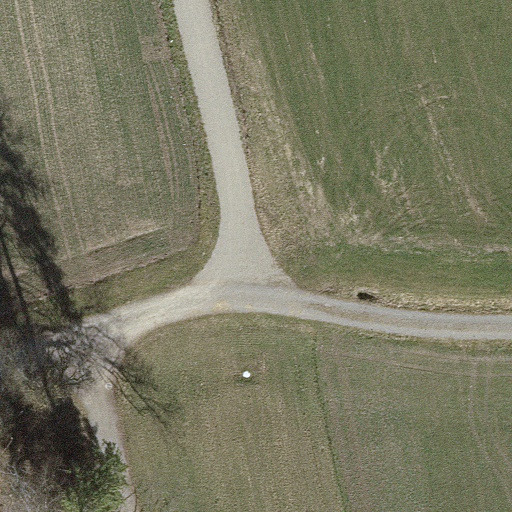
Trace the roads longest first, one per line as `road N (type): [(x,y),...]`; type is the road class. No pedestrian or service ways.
road 1 (track): [(194,0),(230,131),(241,240),(205,309)]
road 2 (track): [(205,309),(272,307),(396,330),(511,327)]
road 3 (track): [(133,330),(109,388),(121,511)]
road 4 (track): [(0,381),(133,330)]
